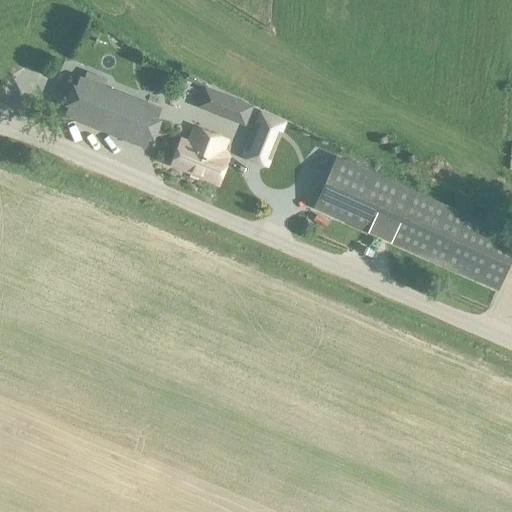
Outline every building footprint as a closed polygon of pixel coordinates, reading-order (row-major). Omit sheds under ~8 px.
[(132,108),(135,100),(81,79),(66,116),(144,147),(156,117),(132,108)] [(251,110),(206,91),(206,92),(224,100),(218,114),(244,126),(251,110)] [(269,158),(282,124),(262,116),(249,150),(269,158)] [(227,142),(195,129),(187,147),(180,145),(171,166),(218,185),(227,162),(220,159),(227,142)] [(511,235),(337,158),(314,209),(497,290),(511,256),(511,235)]
